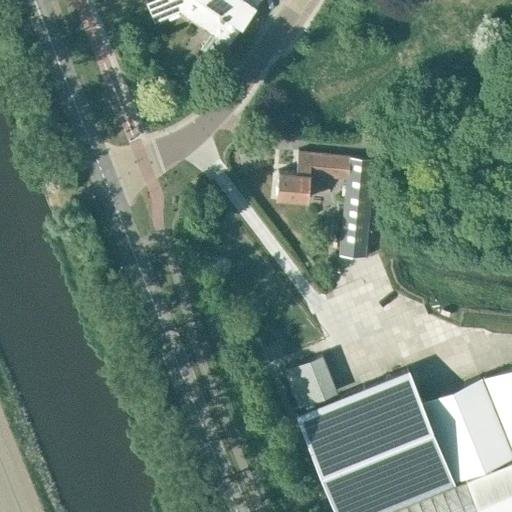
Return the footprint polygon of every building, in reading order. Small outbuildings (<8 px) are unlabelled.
[(180,11),(229,45),(259,0),(151,0),(147,2),(155,22),(180,11)] [(339,0),(355,11),(362,0),(339,0)] [(374,0),(363,17),(381,29),(400,0),(374,0)] [(406,0),(400,0),(381,29),(398,41),(408,27),(422,6),(421,5),(419,8),(406,0)] [(511,0),(492,0),(491,20),(511,22),(511,0)] [(422,6),(408,27),(418,33),(412,42),(430,54),(452,21),(434,9),(432,13),(422,6)] [(488,40),(487,42),(511,43),(511,22),(491,20),(489,40),(488,40)] [(457,25),(451,34),(459,39),(465,31),(457,25)] [(477,63),(476,76),(502,78),(503,67),(511,67),(511,43),(487,42),(486,63),(477,63)] [(159,98),(149,104),(156,116),(165,110),(159,98)] [(277,170),(275,196),(306,199),(308,174),(345,178),(339,254),(366,256),(369,222),(373,173),(375,157),(349,155),(349,156),(298,152),(296,172),(277,170)] [(248,332),(238,336),(249,365),(259,361),(248,332)] [(511,511),(511,363),(419,400),(452,480),(371,511),(511,511)] [(405,366),(296,410),(337,511),(371,511),(452,480),(419,400),(405,366)]
